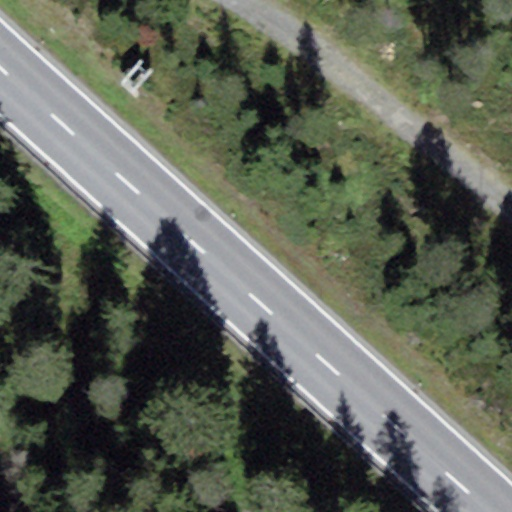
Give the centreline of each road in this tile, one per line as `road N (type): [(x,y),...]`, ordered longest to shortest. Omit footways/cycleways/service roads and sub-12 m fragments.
road 1 (primary): [(486,511),(0,68)]
road 2 (track): [(291,0),(511,201)]
